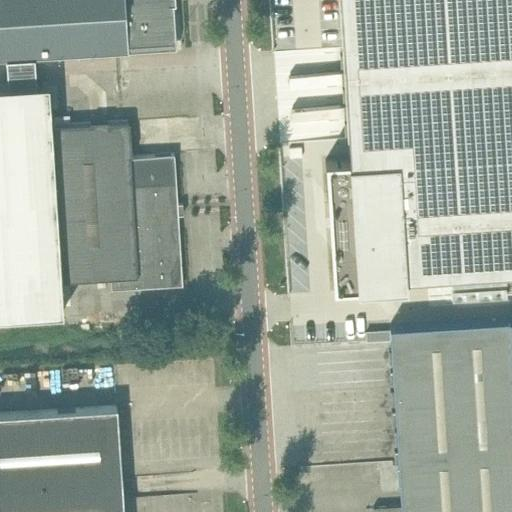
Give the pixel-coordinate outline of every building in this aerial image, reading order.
[(0,0),(0,59),(6,59),(34,57),(108,52),(128,51),(172,47),(168,0),(0,0)] [(511,0),(338,0),(349,157),(325,159),(333,286),(406,282),(406,272),(511,265),(511,0)] [(9,84),(0,84),(0,315),(63,311),(61,280),(62,280),(110,277),(111,288),(162,285),(182,283),(176,180),(174,152),(130,155),(128,119),(108,120),(95,121),(52,124),(51,124),(48,81),(37,82),(34,57),(6,59),(9,84)] [(511,511),(511,315),(389,324),(401,504),(373,506),(373,511),(511,511)] [(0,511),(122,511),(116,404),(0,411),(0,511)]
